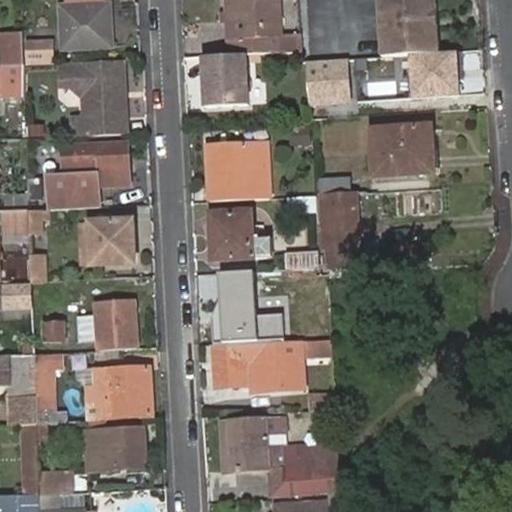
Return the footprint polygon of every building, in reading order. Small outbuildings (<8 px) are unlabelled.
[(85,4),(85,0),(50,0),(51,7),(62,6),(63,48),(113,47),(112,3),(85,4)] [(278,0),(223,0),(227,57),(249,56),(303,53),(301,36),(280,37),(278,0)] [(412,57),(441,55),(437,0),(379,0),(383,59),(412,57)] [(26,68),(24,35),(3,35),(4,68),(8,68),(15,68),(22,68),(26,68)] [(441,55),(412,57),(415,100),(463,97),(460,54),(441,55)] [(212,73),(207,74),(209,109),(251,106),(249,56),(227,57),(211,58),(212,73)] [(362,60),(311,64),(313,104),(364,101),(362,60)] [(125,61),(61,65),(63,89),(73,89),(84,100),(85,119),(73,120),(74,137),(89,137),(130,135),(125,61)] [(23,98),(22,68),(15,68),(8,68),(9,98),(23,98)] [(309,126),(289,127),(290,146),(309,145),(309,126)] [(428,149),(435,149),(433,130),(374,134),(377,180),(430,177),(428,149)] [(46,178),(48,213),(105,210),(105,193),(134,192),(132,142),(64,145),(66,177),(46,178)] [(223,187),(224,204),(250,202),(273,201),(270,144),(210,148),(212,188),(223,187)] [(439,149),(435,149),(428,149),(430,177),(442,176),(439,149)] [(324,195),(352,194),(351,179),(324,181),(324,195)] [(212,188),(213,204),(224,204),(223,187),(212,188)] [(324,195),(322,195),(324,250),(330,250),(331,271),(360,268),(357,193),(352,194),(324,195)] [(45,231),(44,210),(31,211),(31,213),(32,232),(45,231)] [(31,213),(2,214),(3,233),(32,232),(31,213)] [(216,217),(218,260),(268,258),(267,241),(255,241),(254,215),(216,217)] [(93,223),(95,264),(138,263),(136,221),(93,223)] [(318,268),(316,252),(286,254),(287,270),(318,268)] [(34,283),(47,283),(45,258),(33,258),(34,283)] [(218,317),(219,344),(257,342),(286,341),(285,315),(259,317),(257,273),(198,275),(199,318),(218,317)] [(0,285),(0,312),(34,312),(34,285),(0,285)] [(100,351),(140,349),(137,296),(96,298),(100,351)] [(82,343),(95,341),(91,318),(78,320),(82,343)] [(65,321),(45,321),(45,343),(65,343),(65,321)] [(306,359),(323,358),(322,338),(305,340),(306,359)] [(257,342),(219,344),(220,388),(304,381),(302,351),(301,340),(286,341),(257,342)] [(55,355),(37,356),(39,426),(49,425),(58,424),(55,355)] [(11,357),(0,356),(0,383),(12,383),(11,357)] [(99,419),(117,418),(153,417),(152,368),(130,369),(96,372),(99,419)] [(330,393),(309,394),(310,413),(332,411),(330,393)] [(38,398),(11,399),(12,426),(23,426),(39,426),(38,398)] [(235,474),(276,471),(286,470),(284,448),(271,449),(270,436),(283,435),(291,435),(290,418),(268,419),(269,422),(232,424),(235,474)] [(226,474),(235,474),(232,424),(224,425),(226,474)] [(49,447),(49,425),(39,426),(40,447),(49,447)] [(40,447),(39,426),(23,426),(25,496),(41,495),(40,472),(40,447)] [(87,472),(103,471),(149,469),(147,430),(102,432),(85,433),(87,472)] [(284,448),(283,435),(270,436),(271,449),(284,448)] [(276,483),(292,482),(313,481),(330,480),(328,444),(295,446),(297,470),(286,470),(276,471),(276,483)] [(40,472),(41,495),(77,494),(76,471),(40,472)] [(276,483),(268,483),(269,497),(293,496),(314,495),(314,486),(313,481),(292,482),(276,483)] [(332,511),(331,484),(314,486),(314,495),(319,495),(320,503),(287,505),(286,511),(332,511)] [(0,511),(41,511),(41,495),(25,496),(4,496),(0,496),(0,511)]
